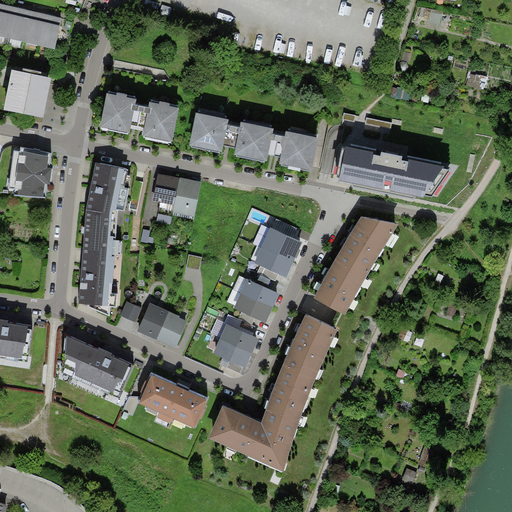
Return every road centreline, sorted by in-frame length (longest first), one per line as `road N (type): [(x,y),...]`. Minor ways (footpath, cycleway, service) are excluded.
road 1 (residential): [(56,307),(239,387),(254,377),(342,198)]
road 2 (residential): [(76,143),(342,198)]
road 3 (residential): [(56,307),(76,143)]
road 4 (residential): [(76,143),(118,0)]
